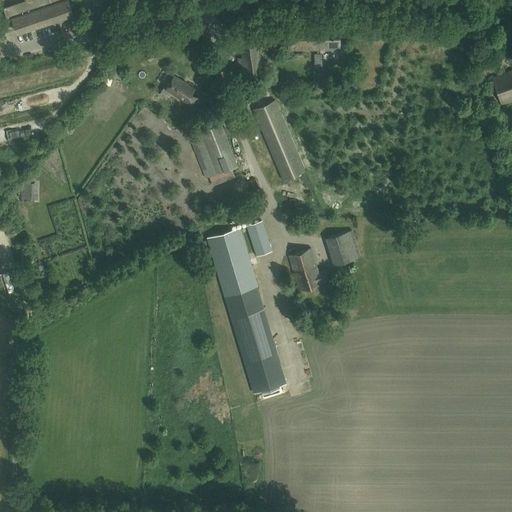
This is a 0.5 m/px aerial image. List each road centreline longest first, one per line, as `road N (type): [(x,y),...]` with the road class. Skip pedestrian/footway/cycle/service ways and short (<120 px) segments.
road 1 (track): [(0,230),(28,325),(18,407),(19,511)]
road 2 (unclassified): [(281,221),(237,123),(202,5)]
road 3 (tertiary): [(0,55),(202,5)]
